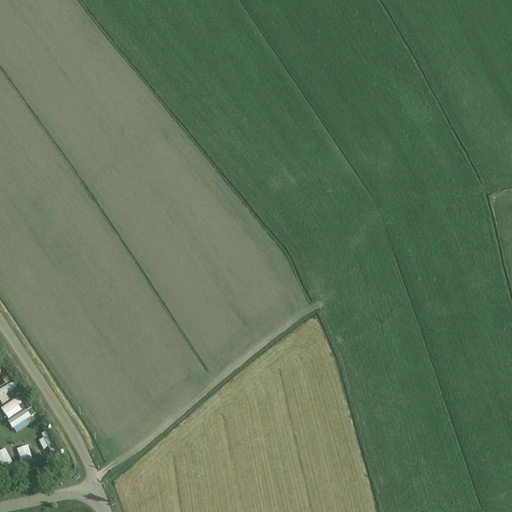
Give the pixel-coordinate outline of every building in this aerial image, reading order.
[(6,378),(0,381),(0,396),(4,394),(1,389),(9,384),(6,378)] [(0,406),(3,413),(13,407),(11,403),(19,398),(15,392),(0,400),(0,406)] [(9,423),(28,411),(23,404),(4,416),(9,423)] [(39,433),(35,435),(39,444),(45,442),(47,447),(52,445),(43,426),(37,428),(39,433)] [(16,442),(20,455),(29,452),(25,439),(16,442)] [(0,442),(0,454),(2,453),(6,460),(11,457),(3,441),(0,442)]
